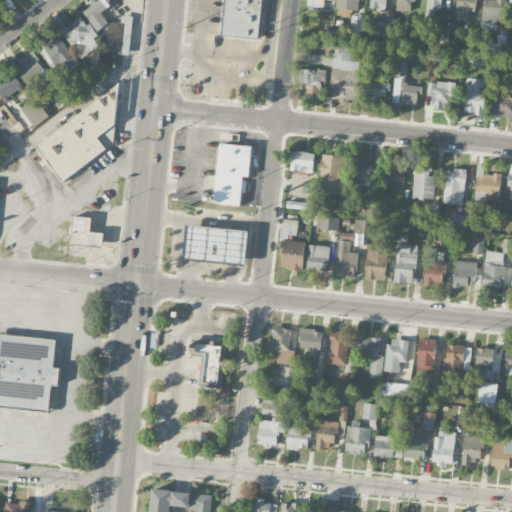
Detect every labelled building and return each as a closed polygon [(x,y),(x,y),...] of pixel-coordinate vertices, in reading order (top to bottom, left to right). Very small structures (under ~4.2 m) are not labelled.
[(98,32),(109,23),(101,14),(112,5),(107,0),(99,0),(83,13),(98,32)] [(224,0),(222,36),(260,38),(262,0),(224,0)] [(323,0),(324,0),(332,1),(332,0),(308,0),(308,7),(323,8),(323,0)] [(358,11),(359,0),(337,0),(337,9),(358,11)] [(371,0),(370,10),(386,11),(387,0),(371,0)] [(396,0),(395,11),(411,14),(413,0),(396,0)] [(442,0),(426,0),(425,19),(434,20),(434,11),(442,11),(442,0)] [(455,0),(455,20),(468,20),(468,9),(476,9),(476,0),(455,0)] [(506,0),(496,0),(496,1),(489,0),(482,0),(480,28),(497,30),(498,18),(504,19),(506,0)] [(122,23),(106,22),(105,43),(113,43),(113,55),(130,55),(132,16),(122,16),(122,23)] [(81,58),(101,43),(82,17),(62,32),(81,58)] [(352,17),(350,36),(360,37),(362,18),(352,17)] [(44,47),(65,76),(80,64),(59,36),(44,47)] [(506,40),(498,39),(497,44),(488,43),(487,51),(504,53),(506,40)] [(360,53),(332,52),(330,100),(358,102),(360,53)] [(68,102),(34,53),(15,66),(32,90),(40,84),(57,109),(68,102)] [(406,77),(407,56),(398,56),(397,77),(406,77)] [(299,84),(325,85),(326,70),(299,69),(299,84)] [(23,90),(13,71),(0,78),(0,96),(3,101),(23,90)] [(485,113),(487,79),(467,78),(465,112),(485,113)] [(400,96),(402,82),(395,81),(393,95),(400,96)] [(428,96),(434,96),(433,109),(452,110),(454,83),(429,81),(428,96)] [(390,83),(371,83),(370,102),(383,102),(383,91),(389,92),(390,83)] [(422,86),(403,84),(402,105),(416,105),(417,95),(421,95),(422,86)] [(34,143),(61,182),(119,144),(109,130),(119,123),(111,112),(128,100),(119,86),(34,143)] [(511,95),(496,94),(495,116),(511,116),(511,95)] [(21,109),(35,127),(49,116),(35,98),(21,109)] [(250,145),(219,143),(214,204),(245,206),(250,145)] [(315,154),(292,151),(290,170),(312,174),(315,154)] [(343,156),(321,155),(320,193),(341,194),(343,156)] [(355,186),(369,186),(370,160),(356,159),(355,186)] [(401,163),(384,162),(384,182),(400,182),(401,163)] [(434,200),(436,177),(431,176),(432,165),(414,164),(413,198),(434,200)] [(466,170),(445,169),(444,203),(465,204),(466,170)] [(500,173),(476,173),(475,203),(485,203),(485,199),(499,199),(500,173)] [(468,225),(468,214),(453,214),(452,224),(468,225)] [(90,232),(91,218),(73,217),(71,244),(102,246),(102,233),(90,232)] [(319,229),(338,230),(339,218),(320,217),(319,229)] [(368,234),(368,221),(354,221),(354,233),(368,234)] [(183,260),(246,266),(249,230),(186,224),(183,260)] [(472,253),(484,254),(484,238),(473,237),(472,253)] [(511,239),(502,238),(501,253),(511,252),(511,239)] [(302,271),(306,242),(283,239),(280,269),(302,271)] [(351,242),(340,240),(335,275),(355,278),(359,253),(350,252),(351,242)] [(416,245),(397,244),(395,282),(415,283),(416,245)] [(386,280),(387,245),(367,245),(366,280),(386,280)] [(329,246),(308,246),(308,273),(328,273),(329,246)] [(444,284),(445,251),(425,250),(424,284),(444,284)] [(482,289),(502,290),(504,252),(484,251),(482,289)] [(476,261),(455,261),(454,286),(475,287),(476,261)] [(294,365),(294,351),(290,351),(291,329),(272,328),(271,351),(278,351),(277,364),(294,365)] [(323,332),(301,328),(298,348),(320,351),(323,332)] [(0,407),(50,412),(52,385),(55,385),(59,339),(0,333),(0,407)] [(328,364),(348,365),(349,334),(329,333),(328,364)] [(227,342),(193,338),(191,354),(201,355),(198,386),(222,389),(227,342)] [(382,379),(384,355),(379,355),(381,340),(359,338),(358,355),(371,356),(369,378),(382,379)] [(407,363),(409,341),(388,339),(385,372),(400,373),(400,362),(407,363)] [(434,376),(435,340),(417,339),(416,376),(434,376)] [(464,345),(445,345),(444,381),(463,382),(464,345)] [(475,378),(492,378),(493,348),(476,348),(475,378)] [(275,377),(274,387),(292,387),(293,368),(281,367),(280,377),(275,377)] [(408,385),(394,384),(393,397),(407,398),(408,385)] [(320,406),(320,392),(307,392),(306,405),(320,406)] [(476,406),(494,408),(495,393),(477,392),(476,406)] [(283,399),(263,396),(261,415),(280,418),(283,399)] [(362,419),(377,420),(378,404),(363,404),(362,419)] [(434,431),(435,413),(424,413),(424,430),(434,431)] [(276,447),(279,432),(284,433),(286,423),(260,419),(257,444),(276,447)] [(336,421),(318,420),(316,449),(334,450),(336,421)] [(308,451),(311,425),(289,422),(286,448),(308,451)] [(347,453),(368,455),(369,428),(361,428),(361,422),(348,422),(347,453)] [(426,461),(426,443),(425,443),(425,429),(407,429),(406,461),(426,461)] [(455,432),(435,432),(434,464),(454,464),(455,432)] [(463,435),(462,464),(473,465),(473,458),(482,458),(483,436),(463,435)] [(403,446),(396,445),(397,438),(376,436),(373,456),(402,459),(403,446)] [(511,438),(494,436),(490,466),(511,469),(511,438)] [(210,511),(213,494),(185,491),(154,488),(151,511),(171,511),(172,506),(183,507),(197,509),(196,511),(210,511)] [(250,511),(276,511),(277,502),(251,501),(250,511)] [(32,511),(33,502),(5,502),(4,511),(32,511)] [(300,511),(301,504),(280,503),(280,511),(300,511)]
